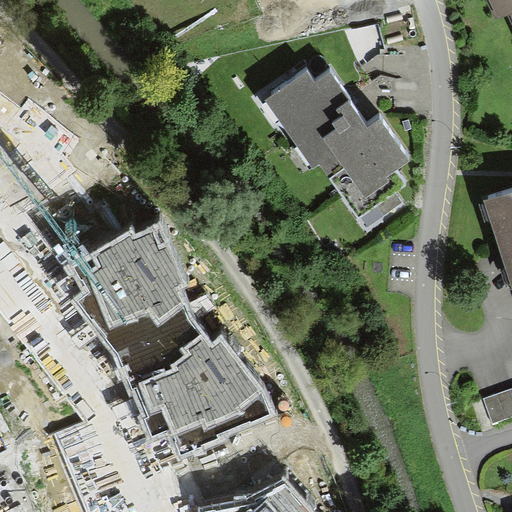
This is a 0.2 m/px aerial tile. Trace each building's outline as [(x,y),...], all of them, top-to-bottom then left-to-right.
[(318,164),(359,216),(410,180),(399,166),(413,155),(381,113),(369,121),(330,67),(315,78),(305,65),(263,96),(314,166),(318,164)] [(511,187),(485,197),(511,281),(511,187)] [(93,292),(81,302),(121,353),(154,435),(172,428),(183,454),(269,413),(261,393),(221,344),(210,351),(187,322),(160,232),(133,244),(130,238),(76,268),(93,292)] [(511,389),(484,399),(492,423),(511,416),(511,389)] [(254,505),(215,511),(308,511),(285,489),(254,505)]
